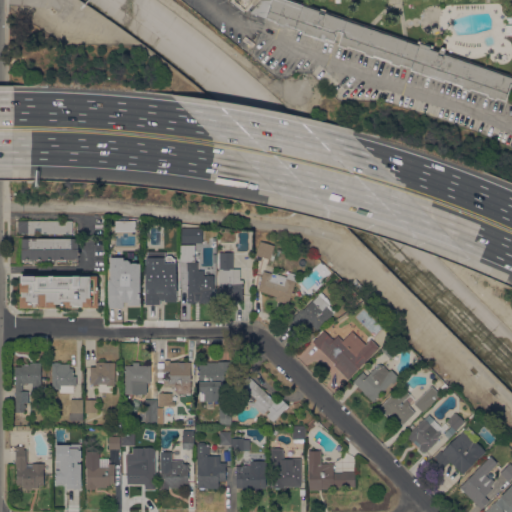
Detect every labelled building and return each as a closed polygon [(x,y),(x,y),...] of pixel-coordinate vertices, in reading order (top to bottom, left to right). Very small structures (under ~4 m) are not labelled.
[(511,0),(511,84),(506,101),(497,98),(496,99),(488,97),(489,94),(471,88),(470,91),(462,88),(463,85),(445,79),(444,81),(411,70),(412,68),(399,64),(399,66),(391,63),(392,61),(374,54),(373,57),(365,54),(366,52),(348,46),(347,48),(339,45),(343,32),(338,30),(335,41),(326,38),(325,40),(304,33),(304,31),(286,25),(286,27),(277,24),(277,22),(250,12),(262,0),(290,0),(417,46),(419,40),(434,46),(433,50),(439,52),(440,49),(445,51),(444,53),(511,77),(511,0),(252,0),(251,2),(253,4),(246,13),(230,0),(511,0)] [(73,220),(73,233),(41,233),(41,232),(35,232),(35,233),(19,233),(19,221),(73,220)] [(113,231),(134,231),(134,220),(113,221),(113,231)] [(203,228),(203,243),(182,243),(182,228),(203,228)] [(124,235),(124,249),(107,249),(107,236),(124,235)] [(79,238),(79,259),(78,259),(78,263),(72,263),(67,263),(67,261),(57,261),(57,260),(55,260),(55,262),(45,262),(45,261),(35,262),(35,260),(33,260),(33,261),(22,261),(22,259),(22,249),(22,238),(79,238)] [(157,241),(157,255),(145,255),(144,241),(157,241)] [(261,241),(275,245),(270,259),(256,255),(261,241)] [(233,252),(234,269),(240,269),(241,280),(244,280),(244,283),(243,283),(243,299),(220,300),(220,283),(219,283),(219,268),(220,268),(220,252),(233,252)] [(146,303),(146,257),(163,257),(163,263),(175,263),(175,274),(176,274),(176,297),(164,297),(164,296),(159,296),(159,303),(146,303)] [(206,276),(207,275),(212,275),(212,277),(213,277),(213,289),(212,289),(212,303),(198,303),(198,301),(196,301),(196,303),(188,303),(188,271),(187,271),(188,261),(198,261),(198,263),(199,263),(199,270),(204,270),(204,276),(206,276)] [(138,295),(114,295),(114,291),(107,291),(107,275),(114,274),(114,273),(118,273),(118,269),(137,269),(138,295)] [(298,275),(293,292),(294,293),(294,295),(292,295),(289,304),(276,300),(277,296),(258,290),(264,271),(272,273),(272,272),(287,277),(289,271),(298,275)] [(98,275),(98,289),(99,289),(100,297),(99,297),(99,307),(82,308),(82,306),(80,306),(80,307),(45,307),(45,306),(32,306),(32,307),(19,307),(19,295),(22,295),(22,294),(19,294),(19,283),(20,283),(20,275),(35,275),(35,276),(49,276),(49,275),(54,275),(54,276),(98,275)] [(303,308),(304,309),(322,292),(332,303),(330,305),(336,311),(318,330),(312,324),(310,326),(307,323),(301,329),(291,319),(303,308)] [(334,340),(338,335),(343,340),(353,331),(366,344),(371,338),(380,347),(348,379),(334,364),(335,364),(320,348),(319,349),(315,344),(313,341),(316,338),(317,338),(325,331),(334,340)] [(391,341),(400,349),(390,358),(382,350),(391,341)] [(169,359),(169,362),(191,362),(191,395),(179,395),(175,389),(175,386),(164,386),(164,359),(169,359)] [(105,386),(105,384),(91,384),(91,366),(96,366),(96,361),(104,361),(104,362),(115,362),(115,386),(105,386)] [(200,392),(199,392),(199,365),(207,365),(207,362),(218,362),(218,361),(231,361),(231,374),(223,374),(223,398),(222,398),(222,401),(207,401),(207,400),(204,400),(204,399),(200,399),(200,392)] [(42,389),(40,389),(40,390),(35,390),(35,389),(33,389),(33,383),(25,383),(25,385),(23,385),(23,391),(29,391),(29,403),(24,403),(24,404),(27,404),(27,408),(24,408),(24,412),(16,412),(16,384),(15,384),(15,381),(16,381),(16,379),(15,379),(15,376),(15,366),(22,366),(22,365),(30,364),(30,363),(41,362),(42,389)] [(52,362),(61,362),(61,363),(70,363),(70,368),(74,368),(74,376),(77,376),(77,385),(74,385),(74,392),(60,392),(60,389),(52,389),(52,362)] [(151,382),(147,382),(147,394),(133,394),(125,393),(125,365),(133,365),(133,362),(140,362),(140,365),(151,365),(151,382)] [(354,381),(363,372),(367,376),(381,362),(390,371),(391,369),(398,376),(396,378),(397,379),(373,401),(354,381)] [(265,413),(264,414),(254,405),(233,403),(235,387),(238,387),(249,375),(276,401),(280,397),(289,406),(286,409),(274,421),(265,413)] [(410,405),(410,406),(416,412),(403,424),(397,419),(395,421),(389,415),(388,417),(377,406),(389,395),(391,396),(402,385),(410,394),(405,400),(410,404),(410,405)] [(432,386),(440,395),(423,412),(415,403),(432,386)] [(158,401),(159,401),(159,393),(172,393),(172,401),(176,400),(176,406),(162,406),(162,412),(163,412),(163,418),(161,418),(161,423),(158,423),(158,401)] [(83,420),(71,420),(71,418),(69,418),(69,413),(71,413),(71,399),(83,399),(83,420)] [(99,399),(99,412),(86,412),(85,399),(99,399)] [(148,425),(148,423),(146,423),(145,399),(157,399),(158,425),(148,425)] [(220,406),(231,407),(231,424),(220,424),(220,406)] [(465,421),(449,438),(444,434),(452,426),(447,421),(456,412),(465,421)] [(420,448),(420,446),(418,447),(407,435),(425,418),(429,414),(442,427),(445,423),(449,426),(442,433),(443,434),(438,438),(439,439),(427,451),(423,452),(420,448)] [(193,417),(194,425),(183,425),(183,417),(193,417)] [(135,426),(135,431),(135,445),(121,445),(121,431),(125,431),(125,426),(125,424),(135,424),(135,426)] [(68,426),(68,427),(82,427),(82,437),(67,437),(67,439),(55,439),(55,426),(68,426)] [(486,451),(479,458),(479,457),(463,474),(450,461),(443,468),(445,470),(443,471),(432,460),(441,450),(442,451),(459,434),(460,435),(468,426),(480,437),(476,441),(486,450),(486,451)] [(305,427),(305,439),(292,439),(292,427),(305,427)] [(193,449),(183,449),(183,430),(194,430),(193,449)] [(220,431),(231,431),(231,444),(220,444),(220,431)] [(109,449),(109,436),(121,436),(121,449),(109,449)] [(250,450),(232,450),(232,438),(244,438),(244,439),(250,439),(250,450)] [(197,482),(197,480),(198,480),(198,478),(197,478),(197,472),(198,472),(198,464),(197,464),(197,444),(198,444),(200,442),(204,442),(205,443),(210,443),(210,455),(220,455),(220,462),(227,462),(227,466),(226,466),(226,481),(219,480),(219,488),(208,488),(208,487),(197,487),(197,485),(198,485),(198,482),(197,482)] [(28,461),(27,461),(27,467),(32,467),(32,463),(45,463),(45,468),(44,468),(44,484),(39,484),(39,487),(31,488),(31,489),(26,489),(26,487),(23,488),(23,484),(17,485),(17,483),(16,483),(16,479),(17,479),(16,445),(24,445),(24,449),(26,449),(26,450),(28,450),(28,461)] [(155,489),(145,489),(145,484),(127,484),(127,472),(128,472),(128,465),(128,453),(134,453),(138,448),(143,448),(143,447),(149,446),(155,447),(155,489)] [(285,458),(293,458),(302,458),(302,485),(301,485),(301,487),(285,486),(285,487),(280,487),(279,489),(276,488),(275,487),(272,487),(272,481),(271,481),(271,476),(272,476),(272,469),(271,469),(271,448),(274,448),(275,447),(279,447),(280,448),(283,448),(283,451),(285,452),(285,458)] [(109,458),(109,463),(115,464),(115,483),(110,483),(110,485),(107,485),(107,487),(96,487),(96,489),(87,489),(87,467),(86,467),(86,449),(99,449),(99,458),(109,458)] [(342,472),(355,471),(355,477),(358,477),(358,488),(353,488),(353,486),(338,486),(338,489),(335,489),(335,487),(328,487),(328,488),(322,488),(322,490),(318,490),(309,490),(309,472),(308,450),(321,450),(322,463),(334,463),(334,466),(336,466),(336,468),(334,468),(334,473),(342,472)] [(182,460),(184,463),(188,463),(188,468),(189,468),(189,471),(188,471),(188,477),(190,477),(189,480),(188,480),(188,483),(184,483),(184,488),(170,487),(170,489),(161,489),(161,485),(160,485),(160,483),(161,483),(161,466),(160,466),(160,451),(172,451),(172,460),(182,460)] [(58,488),(58,459),(61,459),(60,454),(81,454),(81,484),(77,484),(77,485),(71,485),(71,486),(67,487),(67,488),(58,488)] [(485,475),(489,480),(491,477),(495,481),(491,485),(492,485),(490,487),(492,489),(485,496),(490,501),(481,509),(465,492),(463,491),(461,489),(461,488),(460,487),(475,473),(474,472),(491,456),(498,464),(493,468),(485,475)] [(511,466),(511,476),(508,481),(499,473),(509,463),(511,466)] [(243,465),(252,465),(252,468),(266,468),(266,488),(260,488),(260,489),(242,489),(242,488),(237,488),(237,469),(236,469),(236,465),(243,465)] [(511,511),(486,511),(501,497),(500,496),(511,484),(511,511)]
